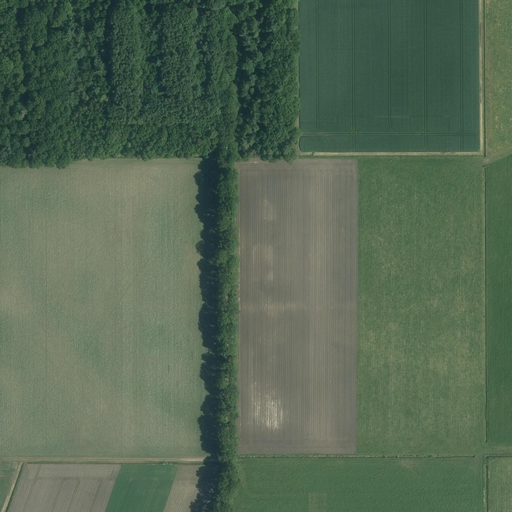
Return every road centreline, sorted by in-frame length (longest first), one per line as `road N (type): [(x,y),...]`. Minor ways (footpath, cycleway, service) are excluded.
road 1 (track): [(216,511),(227,473),(224,8)]
road 2 (track): [(0,457),(227,458)]
